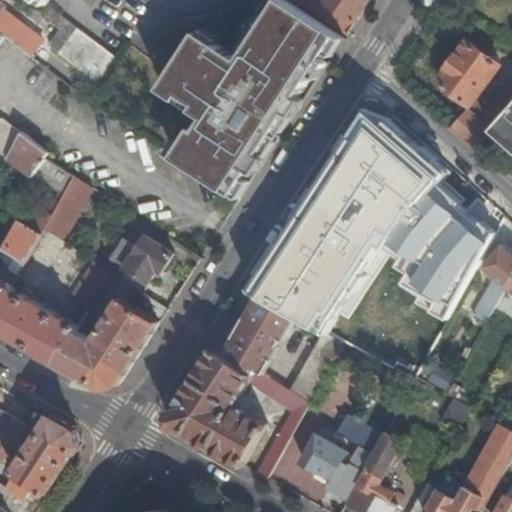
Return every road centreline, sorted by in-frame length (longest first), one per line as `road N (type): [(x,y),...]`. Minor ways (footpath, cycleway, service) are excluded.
road 1 (tertiary): [(127,428),(355,69)]
road 2 (residential): [(511,201),(355,69)]
road 3 (residential): [(272,511),(127,428)]
road 4 (residential): [(127,428),(0,357)]
